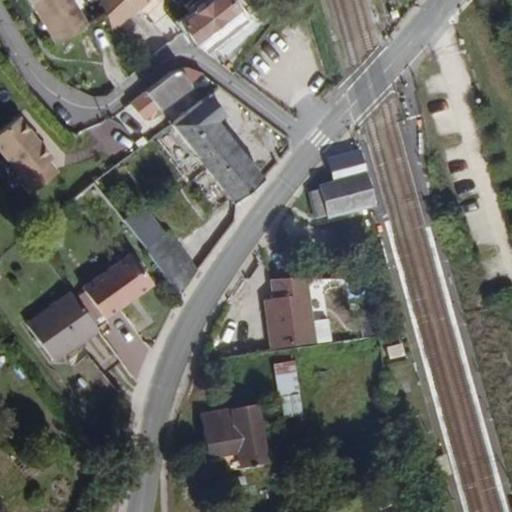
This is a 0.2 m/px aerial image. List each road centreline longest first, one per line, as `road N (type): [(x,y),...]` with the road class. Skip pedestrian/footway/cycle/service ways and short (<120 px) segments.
road 1 (tertiary): [(137,511),(176,349),(236,249),(318,142)]
road 2 (residential): [(0,17),(34,75),(70,103),(113,101),(174,57),(189,55),(318,142)]
road 3 (tertiary): [(318,142),(445,0)]
